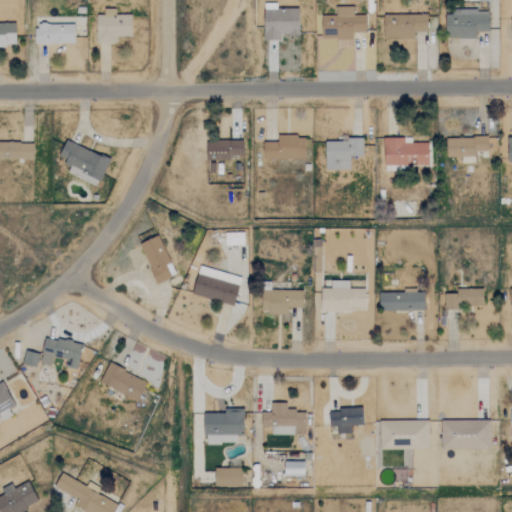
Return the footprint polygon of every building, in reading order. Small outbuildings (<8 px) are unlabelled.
[(298,8),(276,9),(276,4),(263,4),(264,41),(280,40),(280,36),(298,35),(298,8)] [(321,15),(321,39),(352,39),(352,32),(365,32),(365,15),(352,15),(352,6),(335,7),(335,15),(321,15)] [(116,43),(116,37),(130,37),(131,15),(115,14),(115,9),(103,9),(103,15),(96,15),(95,43),(116,43)] [(445,12),(445,38),(475,38),(475,31),(488,31),(488,12),(445,12)] [(427,31),(426,14),(383,15),(384,39),(414,38),(414,32),(427,31)] [(0,23),(0,46),(15,46),(15,23),(0,23)] [(74,43),(74,24),(35,25),(35,44),(74,43)] [(304,159),(304,135),(277,135),(277,142),(263,142),(263,160),(304,159)] [(445,138),(446,157),(461,157),(461,163),(474,163),(474,151),(487,151),(487,137),(445,138)] [(428,142),(404,143),(404,138),(383,138),(384,167),(428,167),(428,142)] [(362,139),(324,140),(325,170),(349,170),(349,156),(362,156),(362,139)] [(206,160),(242,159),(242,140),(205,141),(206,160)] [(58,159),(71,164),(67,173),(97,185),(109,159),(65,141),(58,159)] [(0,159),(32,160),(33,143),(0,142),(0,159)] [(0,255),(0,224),(3,228),(14,219),(31,240),(18,250),(13,246),(0,255)] [(244,233),(225,233),(225,246),(244,246),(244,233)] [(139,244),(155,284),(175,276),(158,236),(139,244)] [(241,277),(199,266),(191,294),(233,305),(241,277)] [(365,289),(348,289),(348,281),(331,281),(330,289),(321,288),(320,311),(349,312),(350,309),(365,309),(365,289)] [(483,308),(482,289),(455,289),(455,294),(443,294),(444,309),(483,308)] [(302,291),(260,290),(260,313),(287,314),(287,308),(301,308),(302,291)] [(424,310),(424,292),(379,293),(379,311),(424,310)] [(81,343),(44,336),(39,362),(51,364),(52,357),(66,359),(64,366),(77,369),(81,343)] [(22,363),(34,366),(38,353),(26,349),(22,363)] [(137,400),(146,381),(108,363),(99,382),(137,400)] [(0,382),(0,418),(1,420),(11,415),(8,408),(14,405),(2,381),(0,382)] [(305,434),(305,410),(286,410),(286,402),(270,402),(270,412),(261,411),(261,426),(271,426),(271,434),(305,434)] [(336,434),(350,433),(350,425),(362,425),(362,406),(337,407),(337,411),(328,412),(329,426),(336,426),(336,434)] [(241,408),(218,408),(218,412),(203,412),(203,443),(241,443),(241,408)] [(489,419),(439,420),(440,449),(490,448),(489,419)] [(428,448),(428,420),(378,421),(379,449),(428,448)] [(284,476),(303,476),(303,461),(284,461),(284,476)] [(241,486),(241,468),(214,468),(214,486),(241,486)] [(111,511),(116,503),(96,493),(99,487),(87,481),(86,485),(61,472),(53,487),(77,499),(74,505),(88,511),(111,511)] [(16,511),(38,504),(29,482),(13,488),(11,484),(1,488),(3,495),(0,496),(0,511),(16,511)]
